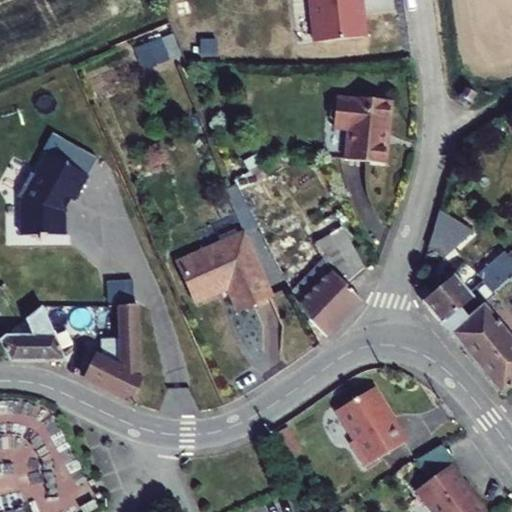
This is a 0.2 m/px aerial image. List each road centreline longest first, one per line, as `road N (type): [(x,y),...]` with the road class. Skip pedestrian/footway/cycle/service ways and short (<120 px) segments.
road 1 (tertiary): [(166,433),(234,425),(343,355),(384,341)]
road 2 (unclassified): [(384,341),(437,122)]
road 3 (tertiary): [(0,379),(53,388),(166,433)]
road 4 (tertiary): [(384,341),(445,366),(511,449)]
road 5 (residential): [(437,122),(423,0)]
